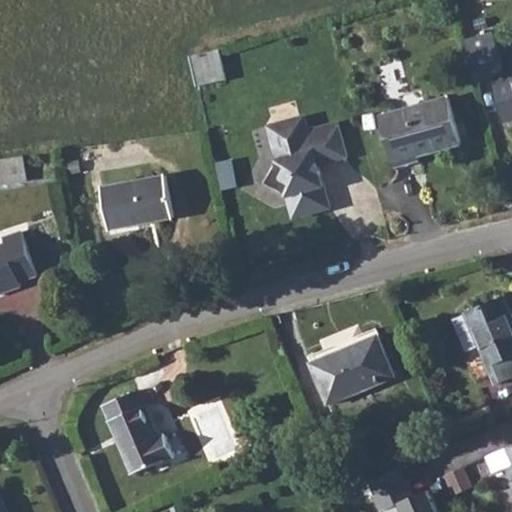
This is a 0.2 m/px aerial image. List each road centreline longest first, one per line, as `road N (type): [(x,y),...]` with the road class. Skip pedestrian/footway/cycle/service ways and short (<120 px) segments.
road 1 (residential): [(511,233),(170,326),(29,387)]
road 2 (residential): [(29,387),(82,511)]
